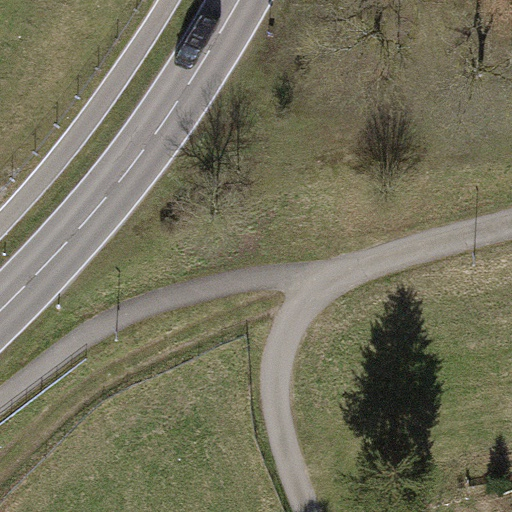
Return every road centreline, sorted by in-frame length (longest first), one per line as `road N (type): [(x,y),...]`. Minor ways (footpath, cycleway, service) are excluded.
road 1 (residential): [(511,223),(318,277),(287,334),(277,381),(289,452),(311,511)]
road 2 (secondary): [(238,0),(164,124),(61,250),(0,309)]
